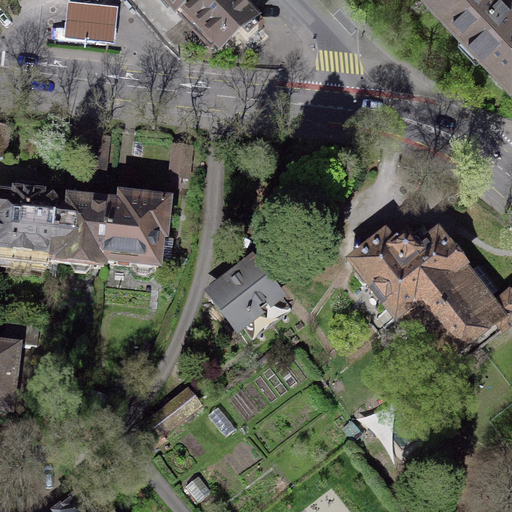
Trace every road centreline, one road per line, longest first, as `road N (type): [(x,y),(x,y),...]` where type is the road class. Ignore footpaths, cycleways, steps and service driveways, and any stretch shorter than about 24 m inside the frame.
road 1 (secondary): [(0,69),(356,108)]
road 2 (secondary): [(356,108),(428,123),(501,168)]
road 3 (residential): [(356,108),(352,61),(304,0)]
